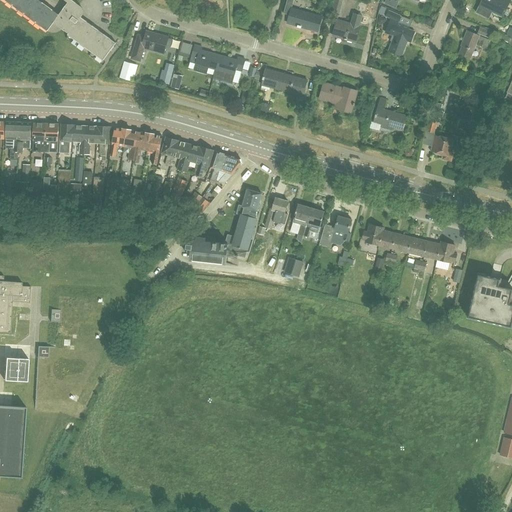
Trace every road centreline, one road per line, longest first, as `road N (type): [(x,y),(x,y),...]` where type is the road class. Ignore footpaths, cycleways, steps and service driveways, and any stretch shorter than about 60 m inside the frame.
road 1 (residential): [(454,0),(427,67),(399,83),(160,18),(134,0)]
road 2 (residential): [(256,160),(312,184),(511,234)]
road 3 (secondary): [(0,102),(115,108),(259,147)]
road 4 (secondary): [(259,147),(511,214)]
road 5 (unclassified): [(212,214),(39,204)]
